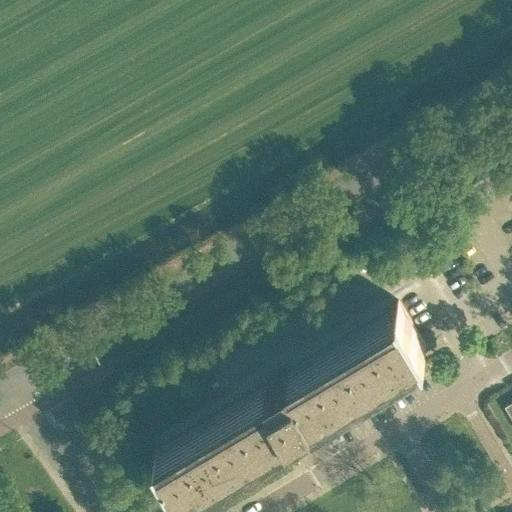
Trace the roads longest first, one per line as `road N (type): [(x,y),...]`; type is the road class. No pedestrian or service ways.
road 1 (secondary): [(26,374),(511,97)]
road 2 (unknown): [(485,376),(461,333),(436,329),(207,462)]
road 3 (residential): [(254,511),(395,430)]
road 4 (tertiary): [(106,511),(26,374)]
